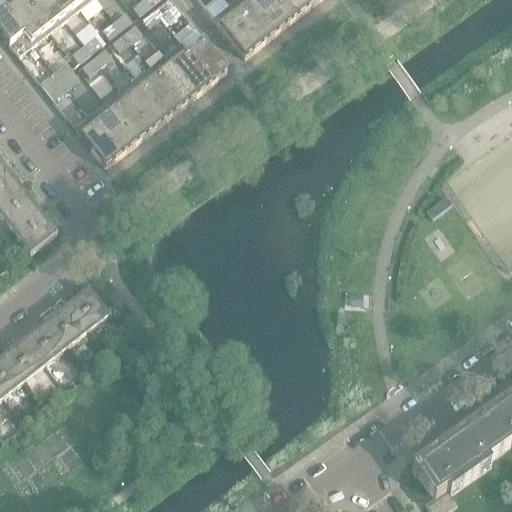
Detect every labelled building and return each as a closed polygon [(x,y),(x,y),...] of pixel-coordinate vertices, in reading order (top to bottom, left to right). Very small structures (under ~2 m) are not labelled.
[(64,26),(43,0),(26,0),(21,4),(48,39),(64,26)] [(79,14),(67,0),(43,0),(64,26),(79,14)] [(94,3),(92,0),(67,0),(79,14),(94,3)] [(150,12),(162,3),(159,0),(147,0),(143,3),(150,12)] [(274,39),(243,0),(240,0),(227,11),(259,51),(274,39)] [(289,28),(267,0),(243,0),(274,39),(289,28)] [(304,16),(292,0),(267,0),(289,28),(304,16)] [(319,4),(316,0),(292,0),(304,16),(319,4)] [(48,39),(21,4),(14,10),(7,2),(7,1),(0,6),(34,50),(48,39)] [(139,21),(150,12),(143,3),(132,12),(139,21)] [(34,50),(0,6),(0,40),(17,63),(34,50)] [(160,24),(171,15),(165,7),(153,16),(160,24)] [(259,51),(227,11),(212,23),(244,63),(259,51)] [(149,33),(160,24),(153,16),(142,24),(149,33)] [(120,35),(132,26),(125,18),(113,27),(120,35)] [(109,44),(120,35),(113,27),(102,36),(109,44)] [(130,48),(141,39),(134,30),(123,39),(130,48)] [(227,77),(195,36),(179,48),(210,90),(227,77)] [(119,57),(130,48),(123,39),(112,48),(119,57)] [(90,59),(101,50),(94,41),(83,50),(90,59)] [(210,90),(179,48),(164,60),(195,101),(210,90)] [(78,68),(90,59),(83,50),(71,59),(78,68)] [(100,72),(111,63),(104,54),(93,63),(100,72)] [(195,101),(164,60),(148,73),(180,113),(195,101)] [(88,81),(100,72),(93,63),(81,72),(88,81)] [(73,76),(71,74),(66,67),(54,76),(61,85),(73,76)] [(180,113),(148,73),(133,85),(165,125),(180,113)] [(45,98),(61,85),(54,76),(38,89),(45,98)] [(68,93),(79,85),(73,76),(61,85),(68,93)] [(52,106),(68,94),(68,93),(61,85),(45,98),(52,106)] [(165,125),(133,85),(118,96),(150,137),(165,125)] [(150,137),(118,96),(103,108),(135,149),(150,137)] [(135,149),(103,108),(88,120),(120,161),(135,149)] [(120,161),(88,120),(72,132),(90,154),(105,173),(120,161)] [(0,212),(22,195),(21,194),(5,175),(0,178),(0,212)] [(38,216),(35,212),(22,195),(0,212),(0,220),(13,237),(38,216)] [(29,259),(57,238),(56,236),(55,237),(38,216),(13,237),(29,257),(28,258),(29,259)] [(110,320),(88,293),(87,294),(88,295),(67,311),(87,337),(108,320),(109,322),(110,320)] [(87,337),(67,311),(46,327),(66,353),(87,337)] [(66,353),(46,327),(25,344),(45,370),(66,353)] [(45,370),(25,344),(4,360),(24,386),(45,370)] [(24,386),(4,360),(0,363),(0,399),(3,403),(24,386)] [(511,449),(511,401),(477,426),(500,458),(511,449)] [(450,499),(470,485),(490,471),(487,466),(500,458),(477,426),(412,472),(412,471),(411,472),(413,475),(412,476),(415,480),(416,480),(433,503),(425,509),(426,511),(453,511),(457,510),(450,499)]
